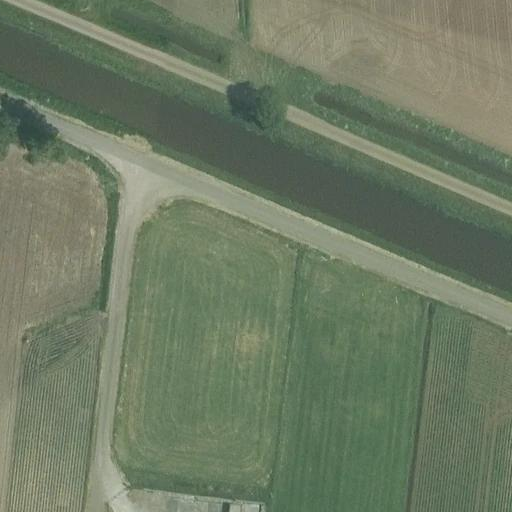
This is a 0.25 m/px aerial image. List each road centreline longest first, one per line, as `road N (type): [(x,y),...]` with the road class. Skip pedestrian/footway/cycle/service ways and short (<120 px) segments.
road 1 (unclassified): [(511,208),(14,0)]
road 2 (track): [(135,161),(94,511)]
